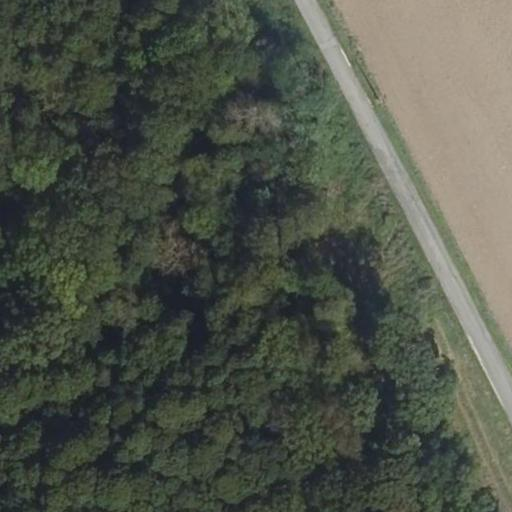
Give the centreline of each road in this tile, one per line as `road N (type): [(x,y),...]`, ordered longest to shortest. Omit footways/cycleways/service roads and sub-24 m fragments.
road 1 (tertiary): [(299,0),(511,407)]
road 2 (track): [(137,0),(0,243)]
